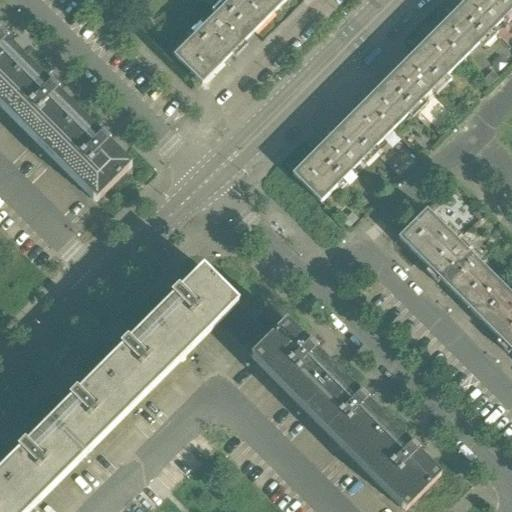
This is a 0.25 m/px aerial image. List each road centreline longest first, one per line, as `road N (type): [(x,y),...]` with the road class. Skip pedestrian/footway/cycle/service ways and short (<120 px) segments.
road 1 (residential): [(511,491),(207,183)]
road 2 (residential): [(97,511),(217,396),(335,511)]
road 3 (tertiary): [(207,183),(390,0)]
road 4 (residential): [(207,183),(26,0)]
road 5 (residential): [(511,400),(358,247)]
road 6 (tertiary): [(0,387),(110,278)]
road 7 (residential): [(0,171),(110,278)]
road 8 (tertiary): [(110,278),(207,183)]
